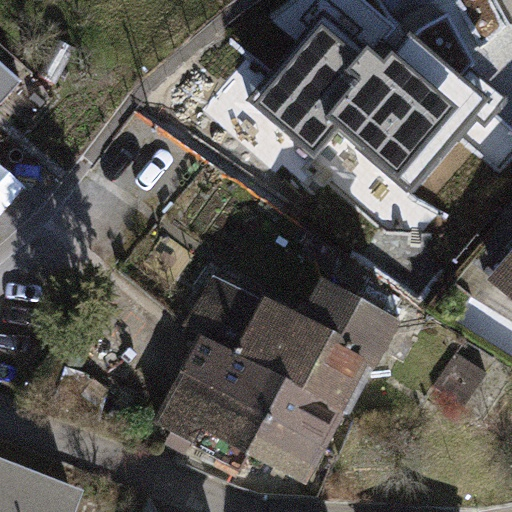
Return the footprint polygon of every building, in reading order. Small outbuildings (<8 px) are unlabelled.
[(326,0),(304,16),(377,121),(421,90),(410,76),(457,43),(427,0),(326,0)] [(511,248),(484,282),(511,305),(511,248)] [(197,336),(151,424),(232,471),(240,455),(304,487),(343,415),(340,413),(364,366),(373,371),(396,329),(399,331),(417,305),(367,272),(350,296),(318,279),(297,316),(214,271),(181,326),(197,336)] [(486,373),(455,353),(434,386),(465,406),(486,373)] [(79,511),(87,491),(0,456),(0,511),(79,511)]
